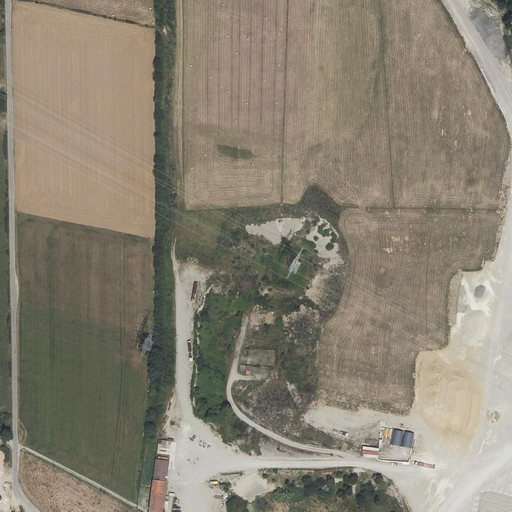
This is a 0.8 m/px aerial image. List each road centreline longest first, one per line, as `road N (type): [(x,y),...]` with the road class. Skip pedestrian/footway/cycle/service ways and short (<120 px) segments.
road 1 (unclassified): [(35,511),(16,484),(8,0)]
road 2 (unknown): [(183,0),(176,87),(184,331)]
